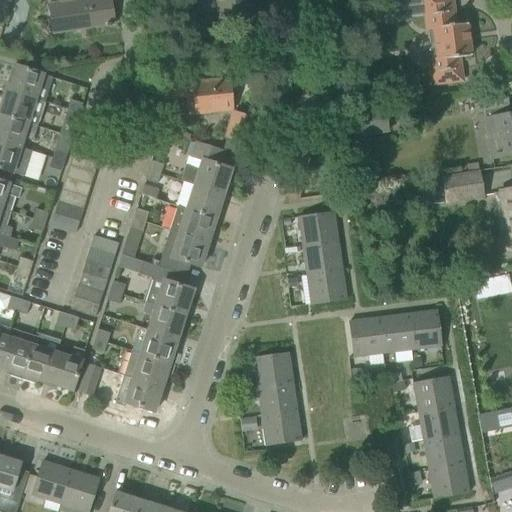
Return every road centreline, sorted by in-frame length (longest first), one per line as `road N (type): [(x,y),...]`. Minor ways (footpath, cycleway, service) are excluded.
road 1 (residential): [(179,465),(293,97),(287,0)]
road 2 (residential): [(371,503),(333,511),(179,465)]
road 3 (residential): [(179,465),(0,406)]
